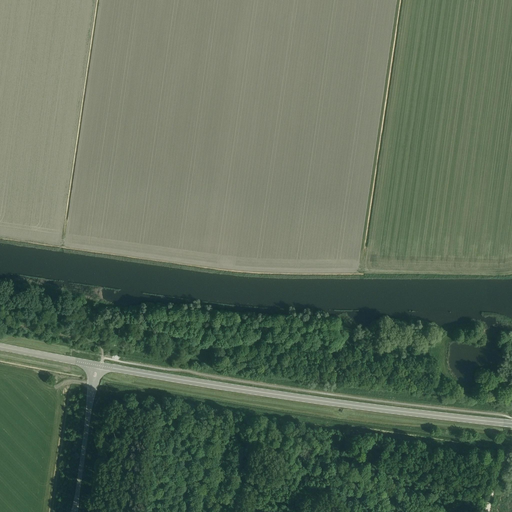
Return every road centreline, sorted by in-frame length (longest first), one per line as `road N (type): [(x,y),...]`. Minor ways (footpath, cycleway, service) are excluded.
road 1 (secondary): [(511,424),(102,368)]
road 2 (tertiary): [(76,511),(102,368)]
